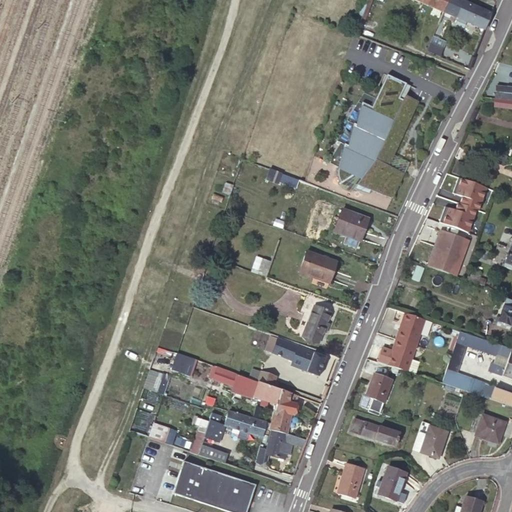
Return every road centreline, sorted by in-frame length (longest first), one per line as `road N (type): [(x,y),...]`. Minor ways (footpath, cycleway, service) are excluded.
road 1 (residential): [(511,4),(400,235),(297,511)]
road 2 (track): [(49,511),(75,481),(77,448),(235,0)]
